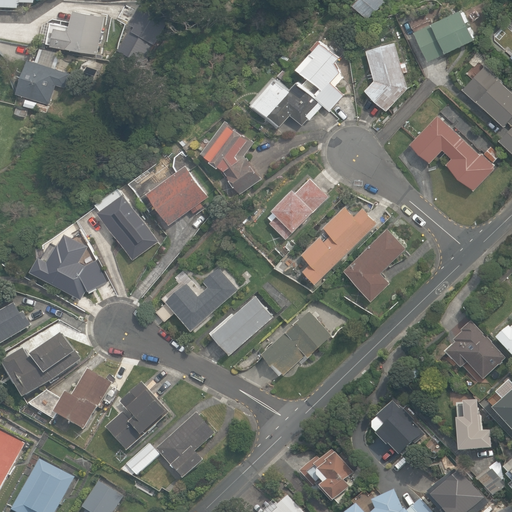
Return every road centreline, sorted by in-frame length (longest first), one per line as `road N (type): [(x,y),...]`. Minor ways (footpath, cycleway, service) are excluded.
road 1 (residential): [(471,254),(298,422)]
road 2 (residential): [(298,422),(120,327)]
road 3 (residential): [(344,148),(471,254)]
road 4 (residential): [(298,422),(204,511)]
